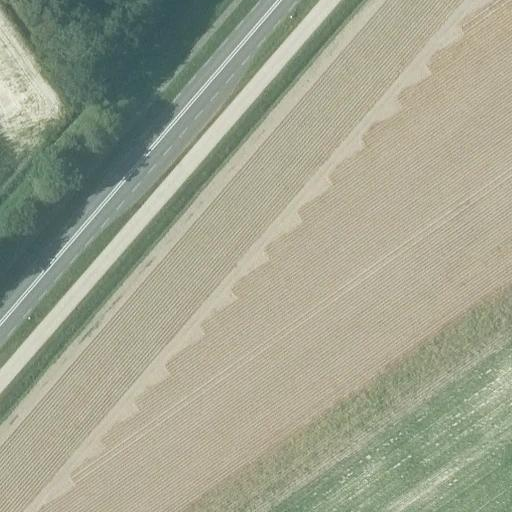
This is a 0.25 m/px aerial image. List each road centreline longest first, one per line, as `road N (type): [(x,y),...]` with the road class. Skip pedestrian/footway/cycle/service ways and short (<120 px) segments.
road 1 (unclassified): [(0,385),(331,0)]
road 2 (primary): [(0,324),(280,0)]
